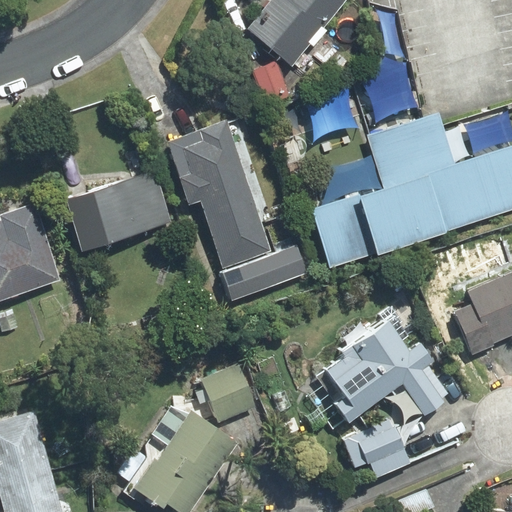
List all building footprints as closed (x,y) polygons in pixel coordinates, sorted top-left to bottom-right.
[(271,0),(247,29),(292,66),(346,0),(271,0)] [(276,61),(253,70),(265,105),(288,96),(276,61)] [(384,189),(315,210),(332,266),(511,209),(511,147),(454,165),(438,113),(367,135),(384,189)] [(202,201),(224,266),(271,251),(227,121),(168,141),(190,205),(202,201)] [(157,172),(68,200),(83,250),(172,222),(157,172)] [(0,221),(0,300),(61,280),(35,204),(0,216),(2,221),(0,221)] [(297,245),(223,271),(233,299),(306,272),(297,245)] [(511,273),(468,292),(473,304),(455,312),(473,354),(495,345),(494,343),(511,335),(511,273)] [(425,416),(445,402),(422,370),(434,362),(420,342),(409,350),(388,321),(343,352),(347,357),(328,370),(347,396),(336,404),(349,423),(403,385),(425,416)] [(238,366),(202,382),(218,420),(255,405),(238,366)] [(154,457),(133,488),(165,509),(167,505),(177,511),(190,511),(236,443),(192,413),(188,419),(171,408),(154,434),(170,444),(159,461),(154,457)] [(0,421),(0,490),(0,491),(52,476),(33,412),(0,421)] [(366,464),(371,477),(406,463),(388,418),(334,440),(347,471),(366,464)] [(0,511),(62,511),(52,476),(0,491),(0,511)] [(388,502),(391,511),(422,511),(431,509),(424,488),(388,502)]
